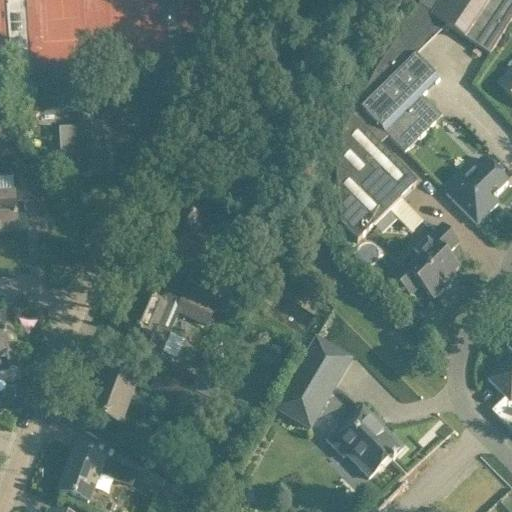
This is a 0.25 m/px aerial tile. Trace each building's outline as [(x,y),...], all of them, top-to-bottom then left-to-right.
[(511,0),(424,0),(420,7),(422,8),(432,16),(431,18),(446,28),(489,57),(511,19),(511,0)] [(378,71),(358,108),(388,138),(405,156),(435,126),(442,119),(436,114),(422,99),(439,83),(425,68),(416,59),(398,41),(378,71)] [(511,99),(511,69),(497,84),(511,99)] [(17,101),(0,102),(0,111),(18,111),(17,101)] [(29,104),(25,107),(25,114),(29,118),(35,118),(40,114),(40,108),(35,103),(29,104)] [(358,108),(334,152),(340,227),(357,244),(389,213),(411,235),(423,224),(401,202),(417,185),(379,147),(388,138),(358,108)] [(110,175),(107,127),(75,129),(77,165),(76,165),(76,169),(77,169),(78,177),(110,175)] [(467,186),(452,201),(477,227),(498,206),(493,201),(497,197),(508,186),(482,160),(462,180),(467,186)] [(24,204),(38,203),(37,167),(22,168),(24,204)] [(13,205),(12,192),(0,192),(0,234),(16,233),(14,204),(13,205)] [(176,226),(155,259),(172,270),(178,274),(184,266),(196,273),(212,248),(200,241),(195,237),(204,224),(199,221),(182,210),(173,224),(176,226)] [(433,301),(450,285),(447,281),(458,270),(446,257),(459,245),(442,227),(390,278),(410,298),(420,288),(433,301)] [(221,300),(189,284),(183,298),(214,313),(230,320),(236,305),(222,298),(221,300)] [(139,296),(124,330),(143,338),(139,349),(157,357),(171,363),(173,359),(161,354),(166,343),(170,336),(179,314),(208,327),(214,313),(183,298),(166,291),(160,305),(157,304),(139,296)] [(0,373),(21,372),(20,348),(6,349),(4,317),(3,317),(3,319),(0,319),(0,373)] [(511,357),(503,367),(488,382),(505,399),(508,402),(510,404),(511,402),(511,339),(509,345),(510,346),(507,351),(511,355),(511,357)] [(310,431),(350,362),(316,341),(275,410),(310,431)] [(21,372),(0,373),(0,384),(22,384),(21,372)] [(119,426),(135,385),(105,374),(89,415),(119,426)] [(198,375),(191,392),(213,402),(221,385),(198,375)] [(204,416),(209,403),(157,378),(151,392),(204,416)] [(511,406),(508,402),(493,416),(511,435),(511,406)] [(391,441),(361,411),(363,409),(362,409),(327,444),(343,460),(346,457),(369,481),(376,474),(390,460),(393,463),(395,460),(394,459),(404,450),(393,439),(391,441)] [(116,465),(76,450),(60,494),(88,505),(99,476),(131,488),(135,479),(156,490),(163,477),(122,454),(116,465)]
